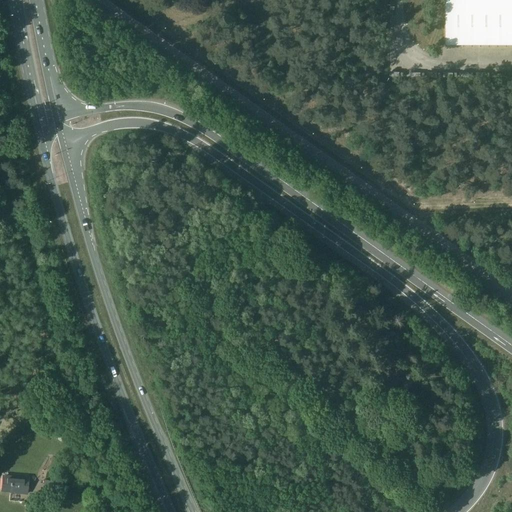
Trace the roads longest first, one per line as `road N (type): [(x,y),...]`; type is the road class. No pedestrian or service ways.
road 1 (motorway): [(60,136),(126,122),(183,134),(439,320),(478,368),(496,418),(490,472),(460,511)]
road 2 (motorway): [(511,351),(180,115),(141,105),(56,119)]
road 3 (primary): [(38,130),(121,391),(171,511)]
road 4 (primary): [(194,511),(127,354),(60,136)]
road 5 (primary): [(13,0),(38,130)]
road 6 (primary): [(56,119),(32,0)]
